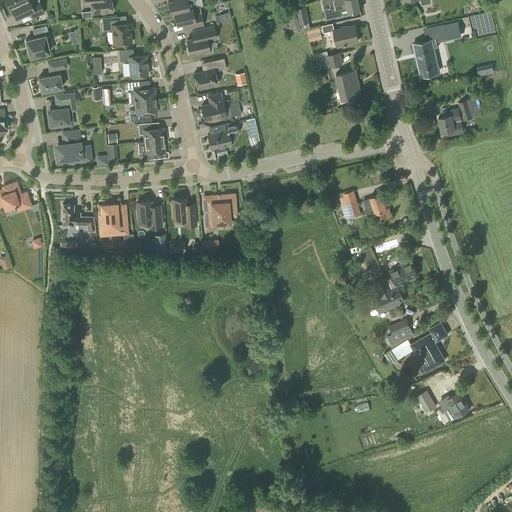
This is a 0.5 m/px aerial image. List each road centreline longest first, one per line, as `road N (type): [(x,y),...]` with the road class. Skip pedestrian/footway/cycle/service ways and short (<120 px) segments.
road 1 (secondary): [(423,196),(477,339),(511,396)]
road 2 (residential): [(405,141),(227,176),(194,168)]
road 3 (residential): [(194,168),(80,181),(44,177),(19,160)]
road 4 (residential): [(194,168),(174,71),(138,0)]
road 5 (secondary): [(405,141),(372,0)]
road 6 (residential): [(19,160),(28,114),(0,44)]
